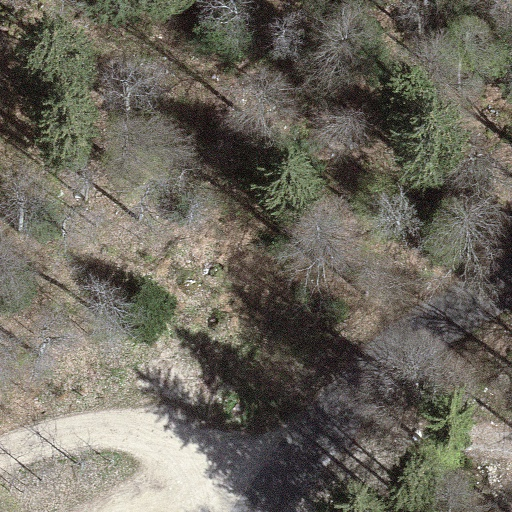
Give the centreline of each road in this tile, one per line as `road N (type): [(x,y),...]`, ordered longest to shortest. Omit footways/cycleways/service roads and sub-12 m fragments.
road 1 (tertiary): [(247,511),(326,411),(373,368),(436,322),(511,284)]
road 2 (track): [(0,461),(142,433),(218,441),(280,465)]
